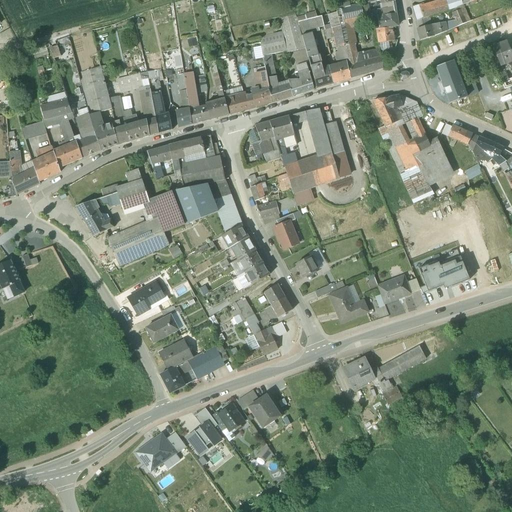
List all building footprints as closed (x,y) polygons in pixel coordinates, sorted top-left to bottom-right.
[(452,0),(450,1),(431,6),(433,15),(457,8),(454,0),(452,0)] [(469,0),(454,0),(457,8),(470,2),(469,0)] [(368,4),(336,12),(337,13),(340,27),(348,25),(371,20),(371,18),(370,12),(368,4)] [(423,18),(433,15),(431,6),(420,9),(423,18)] [(464,24),(470,22),(464,6),(457,8),(459,12),(464,24)] [(394,8),(383,9),(385,16),(387,28),(398,26),(394,8)] [(456,27),(464,24),(459,12),(455,14),(451,15),(454,20),(456,27)] [(324,27),(325,30),(332,29),(340,27),(337,13),(329,15),(331,24),(324,26),(324,27)] [(304,48),(301,36),(297,23),(295,14),(279,18),(282,32),(283,38),(286,52),(293,50),(304,48)] [(378,17),(371,18),(371,20),(373,31),(377,30),(387,28),(385,16),(378,17)] [(319,28),(324,27),(324,26),(322,17),(297,23),(301,36),(311,33),(319,31),(319,28)] [(417,30),(431,27),(429,18),(415,22),(417,30)] [(448,31),(456,27),(454,20),(446,23),(448,31)] [(448,31),(446,23),(438,25),(440,34),(448,31)] [(356,56),(348,25),(340,27),(344,47),(347,62),(346,63),(347,66),(357,63),(356,56)] [(431,27),(417,30),(419,41),(434,37),(440,34),(438,25),(431,27)] [(340,27),(332,29),(334,37),(337,49),(344,47),(340,27)] [(392,28),(376,30),(378,44),(394,42),(392,28)] [(327,39),(334,37),(332,29),(325,30),(327,39)] [(261,43),(283,38),(282,32),(260,37),(261,43)] [(317,56),(311,33),(301,36),(304,48),(308,58),(317,56)] [(271,55),(286,52),(283,38),(261,43),(263,56),(271,55)] [(511,57),(506,42),(492,48),(500,67),(511,62),(511,57)] [(37,57),(49,53),(47,46),(35,50),(37,57)] [(50,50),(54,61),(60,59),(57,47),(50,50)] [(338,52),(341,64),(346,63),(347,62),(344,47),(337,49),(338,52)] [(308,58),(304,48),(293,50),(298,70),(307,66),(310,66),(308,58)] [(395,49),(380,51),(380,58),(381,58),(392,57),(395,49)] [(208,54),(218,103),(224,102),(213,53),(208,54)] [(356,56),(357,63),(372,60),(370,53),(356,56)] [(271,55),(263,56),(265,67),(265,68),(274,66),(271,55)] [(322,69),(318,56),(317,56),(308,58),(310,66),(316,89),(333,84),(328,67),(322,69)] [(357,63),(347,66),(350,79),(367,75),(382,68),(381,58),(380,58),(372,60),(357,63)] [(453,62),(436,68),(441,83),(440,83),(443,90),(444,90),(449,105),(466,98),(453,62)] [(337,65),(328,67),(333,84),(350,79),(347,66),(346,63),(341,64),(337,65)] [(274,66),(265,68),(266,76),(269,91),(279,88),(274,66)] [(298,70),(300,76),(309,74),(307,66),(298,70)] [(310,66),(307,66),(309,74),(313,90),(315,90),(315,89),(316,89),(310,66)] [(78,73),(80,83),(103,77),(101,67),(78,73)] [(254,74),(253,74),(256,86),(257,86),(255,78),(266,76),(266,72),(254,74)] [(141,81),(149,79),(147,73),(140,74),(141,81)] [(185,83),(185,86),(193,85),(191,73),(184,74),(185,83)] [(141,81),(140,74),(127,78),(130,94),(140,92),(144,91),(141,81)] [(184,74),(166,77),(167,84),(175,82),(175,85),(179,84),(185,83),(184,74)] [(309,74),(300,76),(301,84),(290,87),(292,97),(313,90),(309,74)] [(506,74),(499,77),(502,83),(508,80),(506,74)] [(266,76),(255,78),(257,86),(257,89),(258,89),(259,90),(259,92),(269,91),(266,76)] [(83,95),(84,99),(91,97),(103,94),(107,93),(103,77),(80,83),(82,89),(83,95)] [(121,96),(130,94),(127,78),(117,80),(121,96)] [(511,78),(508,80),(502,83),(504,90),(509,88),(511,87),(511,78)] [(196,93),(196,94),(206,92),(204,79),(198,81),(199,84),(193,85),(185,86),(186,92),(189,91),(190,94),(196,93)] [(185,83),(179,84),(183,111),(189,110),(187,94),(186,92),(185,86),(185,83)] [(158,85),(150,87),(150,90),(154,110),(163,109),(158,85)] [(279,88),(269,91),(271,104),(292,97),(290,87),(289,85),(279,88)] [(242,88),(225,92),(223,92),(225,101),(244,96),(243,93),(242,88)] [(251,95),(256,109),(271,104),(269,91),(259,92),(259,90),(258,89),(257,89),(251,90),(250,92),(251,95)] [(144,91),(140,92),(146,121),(146,123),(156,120),(154,110),(150,90),(144,91)] [(190,94),(187,94),(189,110),(191,125),(206,122),(203,107),(199,108),(196,94),(196,93),(190,94)] [(229,116),(256,109),(251,95),(246,97),(245,96),(244,96),(225,101),(229,116)] [(91,97),(84,99),(89,116),(95,114),(91,97)] [(388,99),(393,109),(403,106),(400,97),(388,99)] [(394,124),(396,128),(410,122),(404,108),(416,103),(407,99),(400,97),(403,106),(393,109),(399,122),(394,124)] [(78,103),(82,117),(89,116),(84,99),(77,100),(78,103)] [(388,99),(374,101),(385,127),(394,124),(399,122),(393,109),(388,99)] [(68,101),(48,106),(53,118),(66,114),(71,113),(71,111),(69,106),(68,103),(68,101)] [(118,102),(110,104),(114,123),(122,121),(118,102)] [(227,116),(224,102),(218,103),(208,105),(210,121),(227,116)] [(404,108),(410,122),(418,119),(422,117),(416,103),(404,108)] [(44,120),(53,118),(48,106),(40,108),(44,120)] [(110,109),(95,114),(98,124),(102,123),(111,125),(113,124),(110,109)] [(163,109),(154,110),(156,120),(165,118),(163,109)] [(183,111),(176,113),(178,129),(191,125),(189,110),(183,111)] [(319,110),(310,111),(314,126),(309,127),(314,144),(328,140),(323,123),(323,124),(319,110)] [(310,111),(295,115),(299,130),(309,127),(314,126),(310,111)] [(71,113),(66,114),(67,118),(63,119),(64,123),(69,121),(73,119),(71,113)] [(111,125),(102,123),(98,124),(95,114),(89,116),(95,136),(100,152),(118,146),(111,125)] [(295,115),(270,122),(275,138),(285,135),(299,130),(295,115)] [(95,136),(89,116),(82,117),(88,138),(95,136)] [(122,121),(114,123),(114,124),(113,124),(111,125),(118,146),(149,137),(146,123),(146,121),(138,123),(136,116),(122,121)] [(165,118),(156,120),(158,134),(172,130),(169,117),(165,118)] [(418,119),(410,122),(413,129),(420,127),(421,126),(418,119)] [(156,120),(146,123),(149,137),(158,134),(156,120)] [(328,140),(331,152),(344,148),(336,120),(323,123),(328,140)] [(75,138),(69,121),(64,123),(63,123),(70,145),(76,143),(75,138)] [(44,122),(32,125),(21,128),(25,141),(48,134),(44,122)] [(270,122),(254,127),(259,143),(274,138),(275,138),(270,122)] [(394,124),(385,127),(390,138),(392,142),(401,138),(396,128),(394,124)] [(446,125),(442,135),(447,137),(452,128),(446,125)] [(478,138),(472,135),(452,126),(452,128),(448,137),(467,146),(471,151),(475,157),(483,152),(475,145),(476,144),(478,138)] [(379,131),(385,141),(390,138),(385,127),(379,131)] [(424,135),(420,127),(413,129),(412,129),(417,139),(424,135)] [(280,159),(282,166),(292,163),(285,135),(275,138),(274,138),(275,142),(280,159)] [(405,145),(396,149),(403,163),(431,149),(429,145),(425,135),(424,135),(417,139),(405,145)] [(88,138),(76,143),(82,159),(100,152),(95,136),(88,138)] [(204,153),(205,157),(215,154),(213,147),(212,142),(211,136),(202,138),(204,153)] [(202,138),(180,143),(184,158),(204,153),(202,138)] [(259,143),(262,152),(263,154),(265,163),(280,159),(275,142),(274,138),(259,143)] [(431,149),(403,163),(396,149),(392,142),(390,138),(385,141),(401,174),(413,203),(432,194),(427,184),(452,172),(438,141),(429,145),(431,149)] [(401,138),(392,142),(396,149),(405,145),(404,142),(403,142),(401,138)] [(496,145),(478,138),(476,144),(480,148),(482,149),(492,153),(496,145)] [(328,140),(314,144),(317,156),(331,152),(328,140)] [(70,145),(54,152),(59,169),(82,159),(76,143),(76,142),(76,143),(70,145)] [(180,143),(168,147),(173,159),(176,168),(180,167),(180,165),(182,165),(181,160),(184,159),(184,158),(180,143)] [(256,156),(263,154),(262,152),(259,143),(252,145),(256,156)] [(504,149),(496,145),(492,153),(497,155),(498,155),(504,149)] [(10,163),(11,170),(17,169),(15,153),(15,146),(9,147),(10,163)] [(206,185),(222,182),(224,181),(218,146),(213,147),(215,154),(205,157),(205,160),(182,165),(180,165),(180,167),(184,189),(206,185)] [(168,147),(147,153),(151,165),(158,163),(165,161),(173,159),(168,147)] [(52,148),(37,152),(40,161),(32,163),(35,170),(39,182),(60,173),(59,169),(54,152),(52,148)] [(344,148),(331,152),(340,182),(352,179),(344,148)] [(492,153),(482,149),(482,150),(499,166),(503,164),(505,162),(498,155),(497,155),(492,153)] [(511,153),(508,151),(504,149),(498,155),(505,162),(511,157),(511,153)] [(340,182),(331,152),(317,156),(292,163),(282,166),(285,175),(288,184),(293,196),(306,192),(340,182)] [(475,157),(478,164),(484,162),(485,161),(487,164),(491,160),(483,152),(475,157)] [(147,153),(141,155),(145,167),(151,165),(147,153)] [(511,157),(505,162),(503,164),(507,170),(511,167),(511,157)] [(173,159),(165,161),(167,165),(170,170),(176,168),(173,159)] [(10,163),(0,163),(0,177),(12,177),(11,170),(10,163)] [(170,170),(162,173),(158,163),(151,165),(157,182),(164,179),(172,176),(170,170)] [(499,166),(505,176),(509,174),(507,170),(503,164),(499,166)] [(482,174),(478,167),(466,173),(470,180),(482,174)] [(22,176),(18,178),(12,181),(17,196),(40,186),(39,182),(35,170),(22,176)] [(106,198),(118,194),(117,192),(143,183),(138,170),(129,173),(126,174),(130,184),(118,187),(118,185),(101,191),(103,199),(106,198)] [(256,181),(253,174),(247,177),(251,188),(260,185),(262,184),(261,179),(256,181)] [(287,184),(288,184),(285,175),(270,181),(272,186),(275,185),(276,188),(287,184)] [(262,184),(260,185),(261,189),(272,186),(270,181),(262,184)] [(206,185),(212,200),(227,195),(222,182),(206,185)] [(118,194),(121,202),(132,198),(133,198),(146,193),(143,183),(117,192),(118,194)] [(281,200),(292,197),(287,184),(276,188),(281,200)] [(185,226),(217,213),(212,200),(206,185),(184,189),(174,192),(172,192),(176,202),(178,209),(185,226)] [(261,189),(260,185),(251,188),(255,202),(264,198),(261,189)] [(172,192),(152,200),(155,209),(176,202),(172,192)] [(310,203),(306,192),(293,196),(293,197),(297,208),(310,203)] [(122,205),(124,212),(150,203),(149,201),(146,193),(133,198),(132,198),(121,202),(122,205)] [(112,208),(122,205),(121,202),(118,194),(106,198),(109,205),(109,208),(112,208)] [(217,213),(226,235),(241,226),(242,225),(229,194),(227,195),(212,200),(217,213)] [(278,214),(297,208),(293,197),(275,203),(278,212),(278,214)] [(106,198),(103,199),(97,201),(99,206),(109,205),(106,198)] [(155,209),(152,200),(149,201),(150,203),(124,212),(126,217),(142,211),(146,223),(158,218),(158,217),(155,209)] [(176,202),(155,209),(158,217),(178,209),(176,202)] [(93,203),(76,208),(80,216),(88,213),(89,213),(91,218),(99,214),(93,203)] [(275,203),(257,208),(261,219),(278,214),(278,212),(275,203)] [(178,209),(158,217),(158,218),(164,234),(185,226),(178,209)] [(103,224),(99,214),(91,218),(89,213),(88,213),(80,216),(86,229),(88,229),(93,238),(107,231),(103,224)] [(293,215),(276,221),(279,227),(289,223),(290,223),(295,221),(293,215)] [(164,234),(158,218),(146,223),(107,240),(120,268),(170,247),(164,234)] [(111,221),(103,224),(107,231),(114,229),(111,221)] [(279,227),(275,228),(278,237),(277,237),(279,243),(281,242),(284,250),(298,244),(290,223),(289,223),(279,227)] [(226,235),(222,237),(229,249),(231,248),(248,238),(241,226),(226,235)] [(248,238),(231,248),(238,261),(255,251),(248,238)] [(193,254),(195,258),(214,247),(212,243),(193,254)] [(255,251),(238,261),(245,273),(262,264),(255,251)] [(309,254),(310,257),(318,271),(327,266),(320,252),(317,253),(316,251),(309,254)] [(28,255),(22,257),(26,269),(32,267),(28,255)] [(310,257),(295,265),(302,279),(318,271),(310,257)] [(426,286),(427,291),(442,285),(443,288),(469,278),(462,260),(456,262),(454,259),(439,265),(438,261),(419,268),(426,286)] [(226,261),(220,264),(222,270),(229,266),(226,261)] [(10,262),(0,266),(0,291),(6,289),(10,298),(14,296),(15,298),(24,294),(15,273),(17,272),(14,266),(12,267),(10,262)] [(496,263),(489,267),(494,275),(501,272),(496,263)] [(262,264),(245,273),(252,286),(269,276),(262,264)] [(403,277),(378,287),(384,305),(410,295),(406,284),(403,277)] [(415,280),(406,284),(410,294),(419,290),(415,280)] [(203,281),(196,285),(203,297),(210,294),(203,281)] [(156,283),(143,290),(144,291),(128,300),(138,317),(150,311),(148,307),(155,303),(164,298),(156,283)] [(315,292),(317,299),(337,291),(334,284),(315,292)] [(277,285),(264,294),(271,307),(285,298),(277,285)] [(427,291),(426,286),(420,288),(422,295),(428,293),(427,291)] [(347,287),(327,296),(340,326),(369,313),(364,300),(355,304),(347,287)] [(285,298),(271,307),(279,319),(292,311),(285,298)] [(241,314),(245,321),(254,316),(244,299),(236,304),(239,310),(241,314)] [(174,308),(161,314),(164,319),(171,316),(177,313),(174,308)] [(234,319),(241,314),(239,310),(231,314),(234,319)] [(164,319),(146,329),(154,344),(179,331),(171,316),(164,319)] [(254,316),(245,321),(251,331),(259,326),(254,316)] [(282,323),(272,328),(277,339),(287,334),(282,323)] [(268,329),(254,336),(257,341),(271,335),(269,331),(268,329)] [(271,335),(257,341),(265,356),(278,350),(271,335)] [(184,342),(159,354),(168,372),(175,369),(187,362),(193,359),(184,342)] [(219,346),(193,359),(187,362),(192,372),(197,381),(228,365),(219,346)] [(377,367),(371,370),(382,394),(392,389),(388,380),(426,360),(419,348),(378,369),(377,367)] [(365,359),(343,369),(353,390),(375,379),(365,359)] [(187,362),(175,369),(180,379),(183,377),(192,372),(187,362)] [(180,379),(175,369),(168,372),(161,376),(166,386),(170,395),(184,387),(180,379)] [(253,392),(237,402),(243,411),(259,400),(253,392)] [(280,417),(266,397),(249,408),(262,429),(280,417)] [(233,406),(218,416),(228,428),(230,431),(229,432),(231,435),(239,429),(238,427),(244,423),(233,406)] [(205,409),(194,417),(202,428),(208,423),(212,430),(217,426),(211,418),(205,409)] [(228,428),(218,416),(217,414),(211,418),(217,426),(222,432),(228,428)] [(213,447),(221,441),(212,430),(208,423),(202,428),(187,439),(200,456),(208,451),(205,448),(211,444),(213,447)] [(166,441),(176,455),(186,448),(176,433),(166,441)] [(166,441),(163,437),(153,444),(153,443),(137,454),(150,472),(163,463),(167,470),(180,461),(176,455),(166,441)] [(273,457),(265,445),(260,448),(262,450),(257,457),(265,463),(266,461),(268,463),(273,457)]
